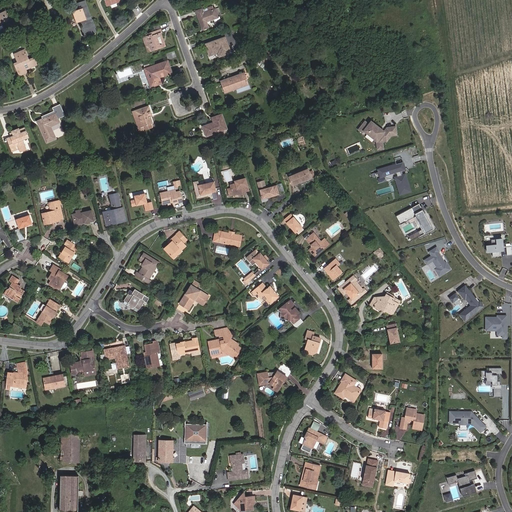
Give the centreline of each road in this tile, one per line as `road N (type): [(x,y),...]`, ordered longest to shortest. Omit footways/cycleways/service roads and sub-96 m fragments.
road 1 (residential): [(308,401),(338,352),(341,328),(333,306),(257,217),(232,207),(142,232),(90,305)]
road 2 (residential): [(0,109),(56,87),(161,0)]
road 3 (residential): [(511,288),(463,250),(427,144)]
